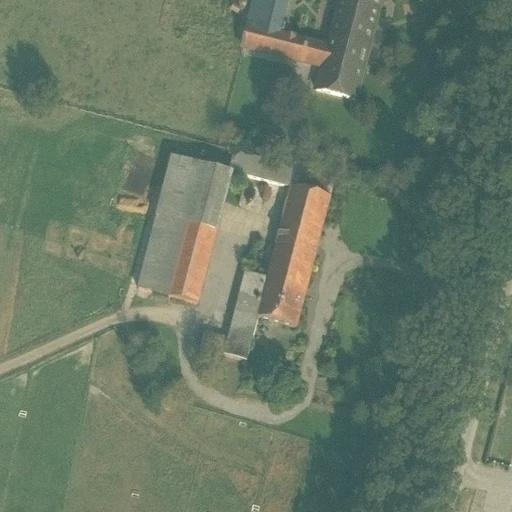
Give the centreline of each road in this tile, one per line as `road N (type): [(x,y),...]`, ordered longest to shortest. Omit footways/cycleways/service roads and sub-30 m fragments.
road 1 (unclassified): [(445,511),(511,254)]
road 2 (track): [(133,311),(0,371)]
